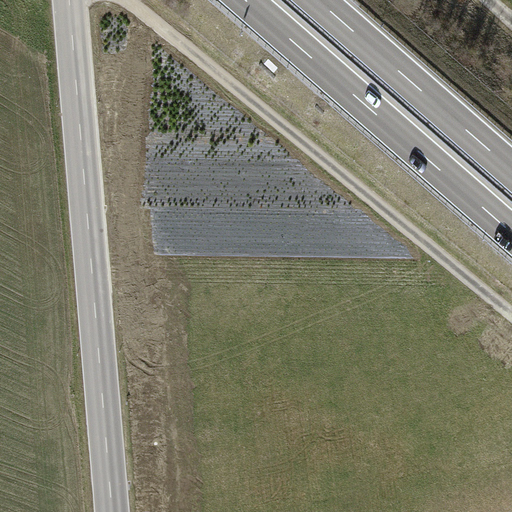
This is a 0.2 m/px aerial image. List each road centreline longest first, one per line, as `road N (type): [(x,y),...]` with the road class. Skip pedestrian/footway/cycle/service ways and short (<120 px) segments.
road 1 (primary): [(112,511),(71,0)]
road 2 (track): [(511,313),(128,0)]
road 3 (trunk): [(246,0),(511,231)]
road 4 (trunk): [(511,168),(318,0)]
